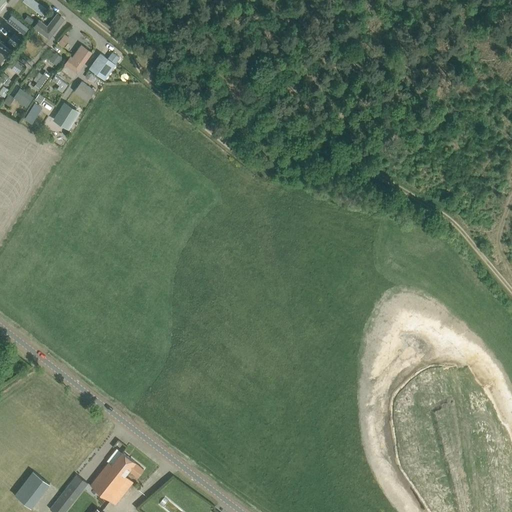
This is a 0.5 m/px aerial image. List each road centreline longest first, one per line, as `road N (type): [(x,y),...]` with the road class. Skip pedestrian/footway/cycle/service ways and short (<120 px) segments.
road 1 (track): [(64,0),(245,158),(351,167),(390,182),(454,222),(511,290)]
road 2 (tertiary): [(241,511),(0,326)]
